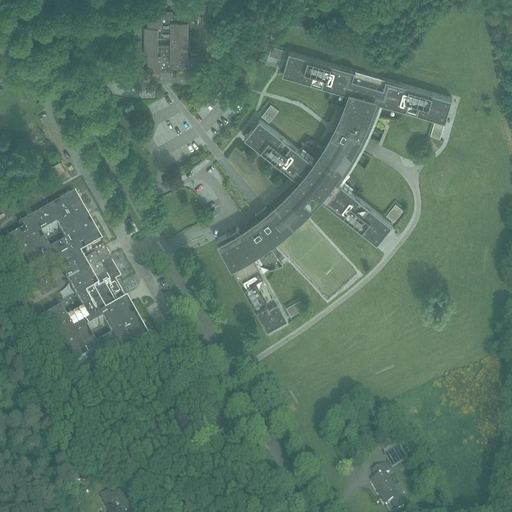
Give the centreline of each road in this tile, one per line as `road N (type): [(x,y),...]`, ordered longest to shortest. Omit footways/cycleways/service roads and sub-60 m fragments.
road 1 (residential): [(250,406),(57,59)]
road 2 (unknown): [(136,203),(192,177),(207,180),(221,199),(215,226),(131,250),(63,130)]
road 3 (unknown): [(384,150),(411,175),(418,204),(408,231),(379,267),(231,372)]
road 4 (unknown): [(131,250),(222,421),(250,406)]
road 5 (unclassified): [(294,486),(113,472)]
